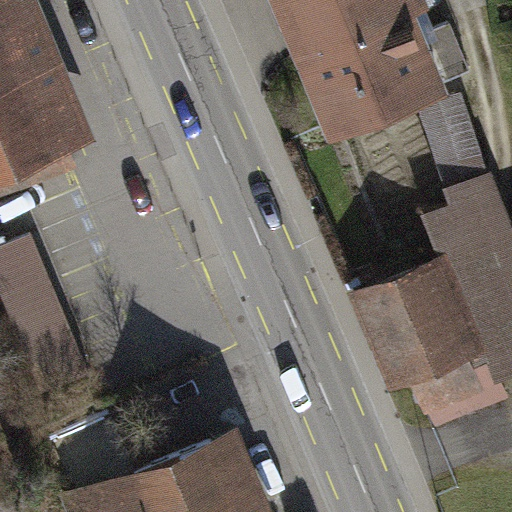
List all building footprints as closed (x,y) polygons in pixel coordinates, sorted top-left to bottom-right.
[(0,0),(0,195),(78,163),(71,144),(92,136),(34,0),(0,0)] [(270,0),(318,118),(425,75),(395,1),(396,0),(270,0)] [(443,252),(342,292),(384,397),(404,390),(421,431),(511,395),(500,368),(511,363),(511,223),(492,174),(445,193),(453,212),(430,221),(443,252)] [(0,243),(0,283),(49,401),(96,381),(33,230),(0,243)] [(276,511),(241,427),(69,498),(74,511),(276,511)]
